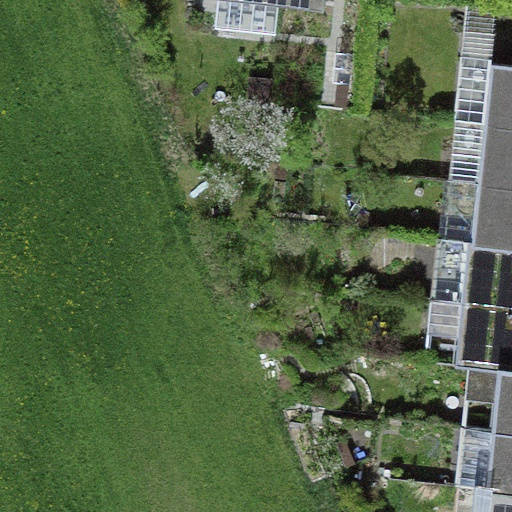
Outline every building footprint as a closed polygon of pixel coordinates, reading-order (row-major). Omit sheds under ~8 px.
[(241,0),(323,9),(324,0),(241,0)] [(511,64),(492,62),(485,123),(511,126),(511,64)] [(479,183),(511,186),(511,126),(485,123),(479,183)] [(511,246),(511,186),(479,183),(472,241),(472,243),(511,246)] [(462,303),(511,308),(511,246),(472,243),(472,241),(468,241),(462,303)] [(511,370),(511,308),(462,303),(455,366),(499,371),(499,369),(511,370)] [(499,371),(493,428),(493,429),(511,430),(511,370),(499,369),(499,371)] [(486,488),(511,491),(511,430),(493,429),(493,428),(463,425),(456,484),(486,488)] [(511,511),(511,491),(486,488),(483,511),(511,511)]
